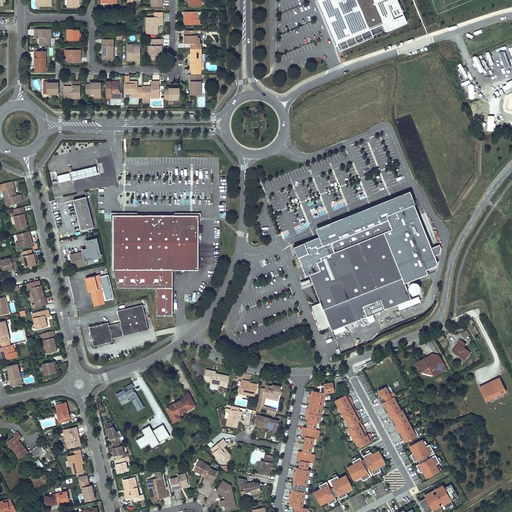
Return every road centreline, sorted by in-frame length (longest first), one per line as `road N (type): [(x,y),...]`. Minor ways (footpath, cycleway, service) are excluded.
road 1 (residential): [(345,363),(437,320),(455,250),(511,166)]
road 2 (residential): [(293,95),(360,64),(511,15)]
road 3 (residential): [(345,363),(410,485),(360,511)]
road 4 (residential): [(248,154),(232,272),(191,333)]
road 5 (tertiary): [(43,135),(59,128),(213,129),(228,138)]
road 6 (tertiary): [(227,113),(205,120),(40,115)]
road 7 (residential): [(111,511),(83,393)]
road 8 (residential): [(25,152),(53,270)]
road 9 (residential): [(191,333),(246,366),(302,371)]
